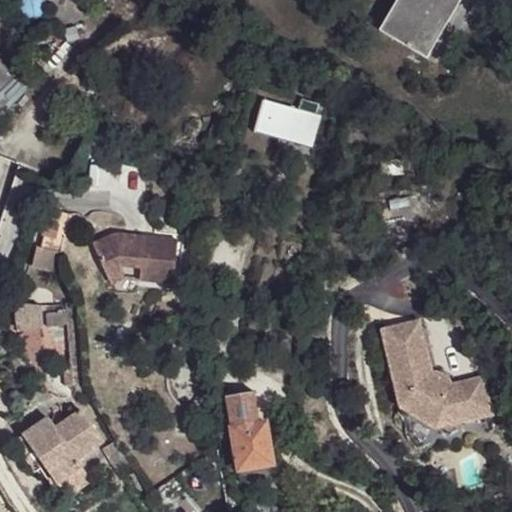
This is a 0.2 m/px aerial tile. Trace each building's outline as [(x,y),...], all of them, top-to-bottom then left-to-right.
[(127,0),(108,0),(103,4),(114,14),(127,0)] [(398,0),(381,32),(429,59),(461,0),(398,0)] [(0,116),(27,92),(0,63),(0,116)] [(259,104),(253,137),(316,147),(321,114),(259,104)] [(427,158),(381,160),(380,177),(428,176),(427,158)] [(77,220),(60,215),(55,231),(51,230),(48,240),(52,242),(43,274),(57,278),(63,258),(66,258),(77,220)] [(135,237),(110,240),(113,276),(130,275),(130,270),(147,277),(143,289),(173,302),(191,261),(156,246),(155,248),(146,244),(146,242),(135,237)] [(130,275),(113,276),(114,284),(129,283),(130,275)] [(44,303),(20,301),(18,313),(22,328),(47,323),(44,303)] [(419,321),(381,330),(400,407),(435,429),(492,416),(483,377),(449,385),(432,374),(419,321)] [(255,391),(232,396),(236,428),(260,425),(255,391)] [(44,425),(27,436),(50,472),(66,498),(96,479),(84,461),(109,445),(87,411),(60,428),(50,434),(44,425)] [(50,434),(60,428),(54,418),(44,425),(50,434)] [(260,425),(236,428),(241,469),(274,464),(269,424),(260,425)] [(27,436),(18,442),(41,478),(50,472),(27,436)] [(125,442),(110,452),(124,473),(139,463),(125,442)]
